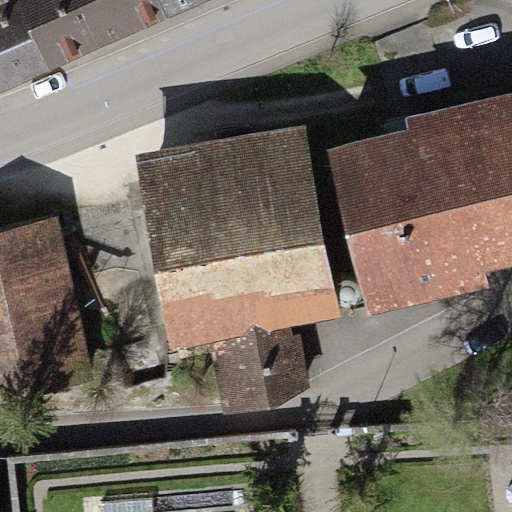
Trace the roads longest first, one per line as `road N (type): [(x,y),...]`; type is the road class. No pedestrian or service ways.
road 1 (residential): [(511,310),(311,405),(50,439),(0,435)]
road 2 (tertiary): [(0,141),(334,0)]
